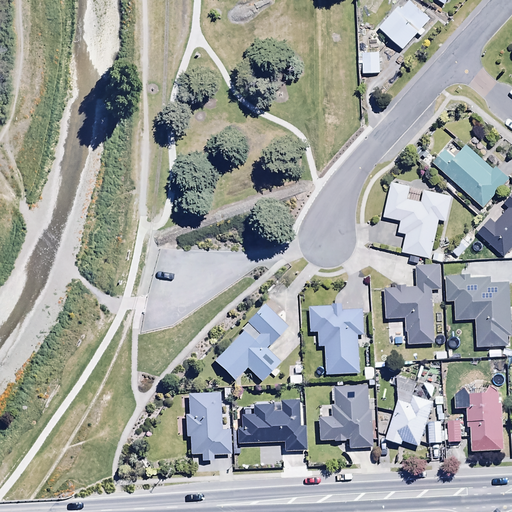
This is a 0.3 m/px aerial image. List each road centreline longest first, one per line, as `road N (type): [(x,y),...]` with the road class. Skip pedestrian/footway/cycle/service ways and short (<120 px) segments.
road 1 (secondary): [(195,505),(482,492)]
road 2 (residential): [(325,243),(324,223),(347,177),(453,58)]
road 3 (secondary): [(72,511),(195,505)]
